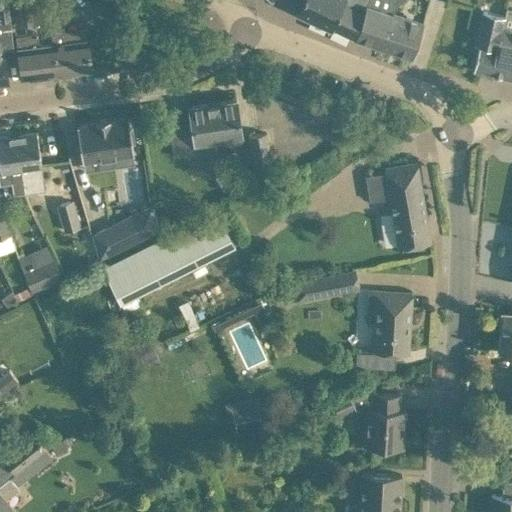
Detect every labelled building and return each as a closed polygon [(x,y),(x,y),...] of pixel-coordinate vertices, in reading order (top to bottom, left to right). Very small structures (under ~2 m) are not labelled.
[(8,0),(9,4),(11,19),(11,25),(41,20),(37,0),(8,0)] [(300,0),(296,9),(355,37),(366,4),(368,0),(300,0)] [(368,0),(366,4),(355,37),(377,44),(382,27),(387,28),(392,12),(395,0),(368,0)] [(0,80),(8,79),(5,59),(5,55),(0,56),(0,48),(13,47),(11,25),(11,19),(9,4),(0,4),(0,80)] [(483,8),(474,42),(480,44),(479,48),(474,67),(511,76),(511,7),(507,6),(505,14),(483,8)] [(382,27),(377,44),(378,44),(391,49),(396,50),(410,55),(422,22),(415,20),(393,13),(392,12),(387,28),(382,27)] [(52,42),(57,73),(92,68),(88,38),(87,28),(65,30),(63,17),(50,19),(53,42),(52,42)] [(21,78),(57,73),(52,42),(39,44),(38,31),(15,34),(21,78)] [(178,131),(171,132),(175,155),(190,152),(201,159),(242,140),(236,98),(189,105),(191,120),(176,122),(178,131)] [(96,121),(78,124),(83,160),(97,158),(99,167),(118,164),(116,155),(139,151),(133,116),(115,118),(115,117),(96,120),(96,121)] [(16,133),(25,191),(45,188),(37,130),(16,133)] [(249,134),(254,168),(237,175),(238,178),(228,183),(233,192),(274,173),(271,166),(272,166),(267,131),(249,134)] [(13,192),(25,191),(16,133),(0,135),(0,166),(0,168),(0,182),(11,181),(13,192)] [(304,195),(336,170),(352,158),(340,142),(291,179),(304,195)] [(398,245),(410,243),(430,239),(417,161),(385,166),(386,170),(366,174),(371,199),(381,197),(384,212),(392,210),(398,245)] [(77,200),(73,201),(72,200),(58,204),(65,229),(80,224),(77,215),(81,214),(77,200)] [(0,251),(14,247),(9,232),(10,232),(0,201),(0,251)] [(153,202),(92,232),(99,257),(157,228),(153,202)] [(113,260),(103,265),(121,303),(130,298),(198,264),(235,246),(216,208),(113,260)] [(26,220),(36,242),(44,238),(34,216),(26,220)] [(54,258),(28,270),(34,283),(60,272),(54,258)] [(334,273),(295,280),(268,292),(272,302),(297,291),(299,298),(338,291),(359,287),(356,269),(334,273)] [(374,349),(388,350),(408,351),(412,291),(370,288),(369,305),(377,305),(374,349)] [(12,289),(1,297),(7,304),(16,297),(14,292),(12,289)] [(500,350),(511,351),(511,313),(503,313),(500,350)] [(0,389),(1,391),(17,379),(8,368),(0,374),(0,389)] [(404,447),(405,416),(399,416),(400,393),(374,392),(359,390),(349,395),(333,403),(338,415),(355,407),(356,408),(367,409),(365,445),(404,447)] [(262,426),(256,396),(224,402),(228,420),(235,418),(238,431),(262,426)] [(4,459),(21,481),(52,456),(34,434),(4,459)] [(63,438),(51,444),(57,455),(68,449),(63,438)] [(359,511),(399,511),(402,473),(362,471),(359,511)] [(0,511),(14,511),(16,511),(6,498),(20,487),(10,475),(0,482),(0,511)] [(490,511),(511,511),(511,480),(507,480),(506,493),(492,492),(490,511)] [(244,511),(240,502),(233,505),(235,511),(244,511)]
